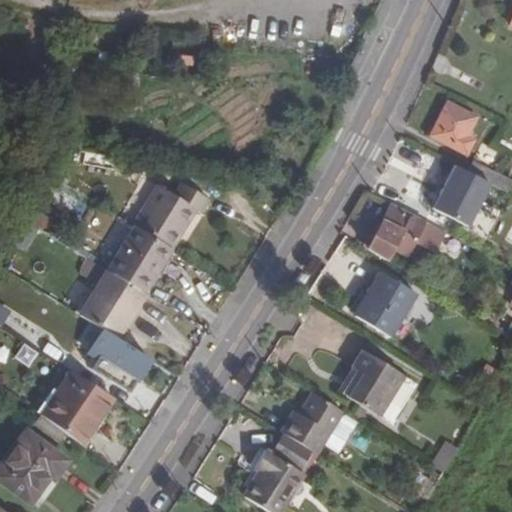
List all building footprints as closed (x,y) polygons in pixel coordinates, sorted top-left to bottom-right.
[(467,136),(476,118),(447,102),(430,134),(467,154),(474,140),(467,136)] [(126,121),(126,138),(145,138),(145,120),(126,121)] [(417,151),(418,150),(401,142),(390,168),(441,190),(452,165),(417,151)] [(490,184),(508,193),(511,185),(511,179),(473,160),(467,171),(490,184)] [(467,226),(490,184),(467,171),(455,165),(432,207),(467,226)] [(133,228),(171,251),(196,211),(200,213),(208,201),(182,184),(173,196),(158,188),(133,228)] [(423,224),(390,207),(373,239),(406,257),(423,224)] [(143,295),(171,251),(133,228),(106,272),(143,295)] [(8,253),(0,264),(0,265),(19,280),(28,267),(8,253)] [(511,288),(511,269),(505,267),(498,282),(511,288)] [(143,295),(106,272),(77,317),(91,325),(116,340),(143,295)] [(415,296),(379,274),(366,296),(371,298),(358,319),(390,338),(415,296)] [(0,325),(1,326),(9,310),(0,305),(0,325)] [(146,358),(116,340),(91,325),(71,356),(126,390),(146,358)] [(357,379),(345,399),(376,418),(400,379),(362,355),(349,374),(357,379)] [(82,446),(113,400),(69,373),(56,394),(63,399),(48,422),(82,446)] [(357,379),(349,374),(337,394),(345,399),(357,379)] [(285,435),(316,453),(318,455),(342,415),(310,395),(298,414),(294,421),(289,419),(281,432),(285,435)] [(294,421),(298,414),(294,413),(289,419),(294,421)] [(53,482),(67,463),(26,432),(0,467),(0,483),(29,504),(47,479),(53,482)] [(316,453),(285,435),(271,455),(301,476),(316,453)] [(441,476),(454,455),(445,450),(432,471),(441,476)] [(301,476),(271,455),(266,452),(244,483),(253,489),(247,498),(266,511),(281,511),(305,478),(301,476)]
